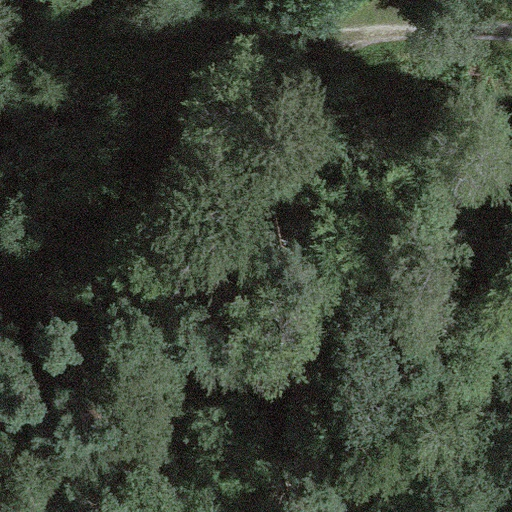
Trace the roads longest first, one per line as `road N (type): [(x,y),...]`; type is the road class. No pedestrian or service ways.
road 1 (track): [(511,28),(306,34)]
road 2 (track): [(306,34),(130,0)]
